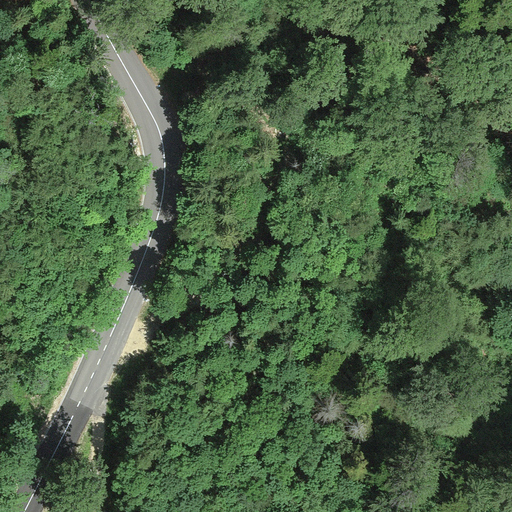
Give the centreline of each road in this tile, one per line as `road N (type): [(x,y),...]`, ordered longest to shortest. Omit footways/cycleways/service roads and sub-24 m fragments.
road 1 (tertiary): [(92,0),(170,131),(171,202),(31,511)]
road 2 (track): [(90,511),(93,372)]
